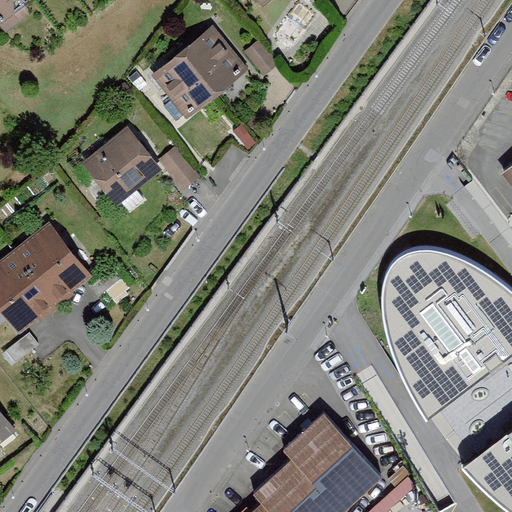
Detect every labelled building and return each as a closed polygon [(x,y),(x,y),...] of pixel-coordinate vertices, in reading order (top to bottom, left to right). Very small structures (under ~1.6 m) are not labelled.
[(0,0),(0,20),(9,33),(52,0),(74,0),(75,1),(77,0),(0,0)] [(258,0),(266,9),(276,0),(258,0)] [(215,36),(187,58),(219,98),(247,75),(215,36)] [(258,49),(247,57),(264,79),(275,71),(258,49)] [(187,58),(156,83),(188,122),(219,98),(187,58)] [(133,134),(91,167),(122,207),(164,174),(133,134)] [(176,154),(162,166),(185,193),(200,181),(176,154)] [(21,255),(61,306),(94,281),(54,230),(21,255)] [(407,383),(429,417),(511,353),(511,293),(496,279),(459,260),(428,252),(413,253),(399,260),(390,271),(385,288),(384,313),(390,343),(407,383)] [(21,255),(0,271),(0,304),(24,335),(61,306),(21,255)] [(113,275),(93,292),(101,302),(122,285),(113,275)] [(6,358),(14,368),(40,349),(32,339),(6,358)] [(0,447),(15,436),(0,415),(0,447)] [(260,500),(247,511),(341,511),(380,477),(325,416),(287,451),(292,457),(253,493),(260,500)] [(511,511),(511,434),(467,468),(489,494),(510,511),(511,511)]
